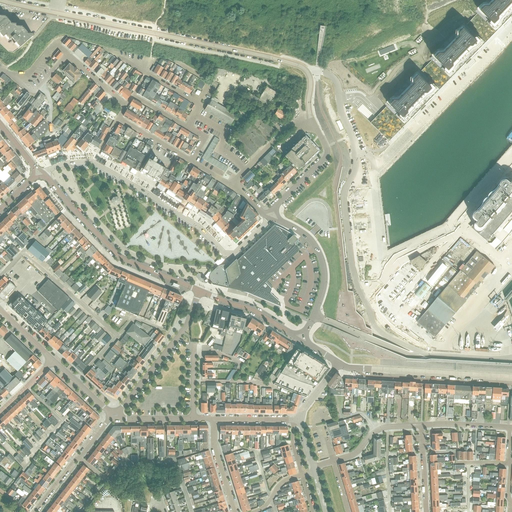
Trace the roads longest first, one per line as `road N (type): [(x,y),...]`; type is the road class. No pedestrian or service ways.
road 1 (residential): [(373,167),(383,263),(455,228),(511,162)]
road 2 (residential): [(91,161),(200,228),(228,256),(270,215)]
road 3 (residential): [(424,352),(371,320),(349,257),(343,194),(352,176)]
road 4 (residential): [(373,167),(511,27)]
road 5 (secondary): [(511,378),(338,363)]
road 6 (secondary): [(199,290),(121,257),(69,203)]
road 7 (residential): [(154,32),(304,69)]
road 8 (unclassified): [(3,0),(154,32)]
road 9 (residential): [(114,414),(188,324),(199,290)]
road 10 (residential): [(270,215),(326,155),(308,111)]
road 11 (residential): [(117,336),(23,252)]
road 12 (residential): [(270,215),(319,254),(323,282),(313,315)]
road 13 (unclassified): [(424,352),(451,335),(511,264)]
road 14 (residential): [(114,414),(36,511)]
road 15 (residential): [(352,176),(356,162),(337,80),(317,70)]
